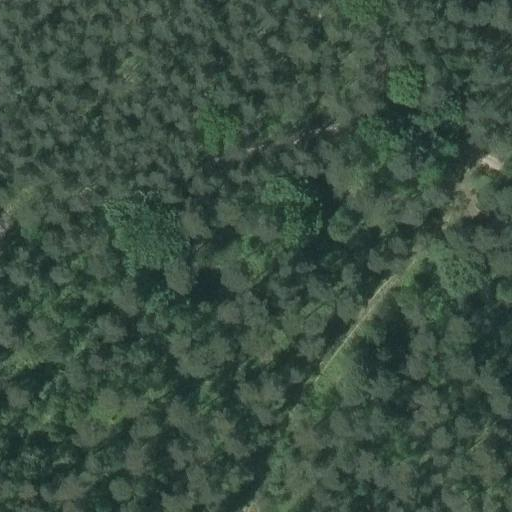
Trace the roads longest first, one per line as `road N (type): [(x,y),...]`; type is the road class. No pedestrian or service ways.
road 1 (track): [(0,227),(333,128),(363,123),(435,134)]
road 2 (track): [(242,511),(288,406),(360,311),(435,235),(468,153)]
road 3 (track): [(347,0),(390,79),(435,134)]
